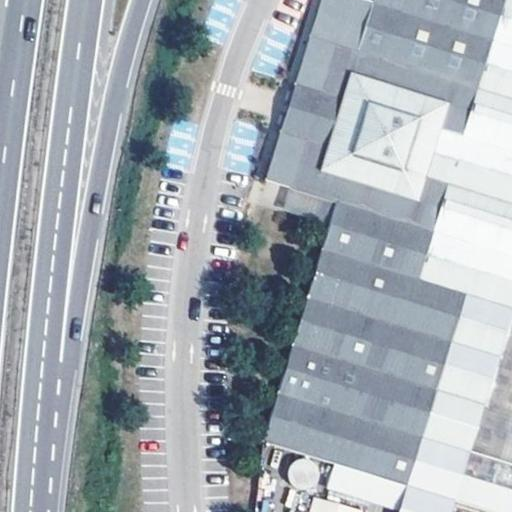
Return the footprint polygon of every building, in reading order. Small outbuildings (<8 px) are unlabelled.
[(511,0),(372,0),(372,2),(364,0),(320,0),(279,133),(304,141),(289,188),(335,203),(329,223),(261,441),(333,465),(455,501),(470,454),(431,440),(443,394),(490,409),(511,331),(511,0)] [(304,141),(279,133),(264,180),(289,188),(304,141)] [(289,188),(282,208),(329,223),(335,203),(289,188)] [(511,331),(490,409),(443,394),(431,440),(470,454),(455,501),(489,511),(511,511),(511,438),(507,437),(511,421),(511,331)] [(451,511),(455,501),(333,465),(326,490),(397,511),(451,511)] [(308,511),(362,511),(363,510),(314,496),(308,511)]
